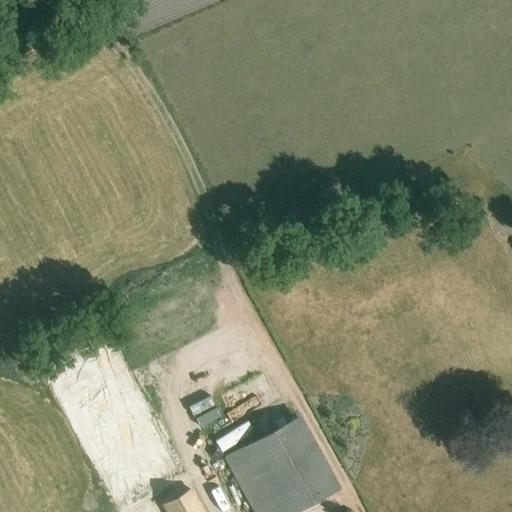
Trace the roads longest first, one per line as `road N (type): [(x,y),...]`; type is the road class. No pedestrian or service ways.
road 1 (track): [(20,0),(99,29),(136,64),(183,150),(227,279),(358,511)]
road 2 (track): [(253,327),(198,352),(177,370),(173,394),(223,511)]
